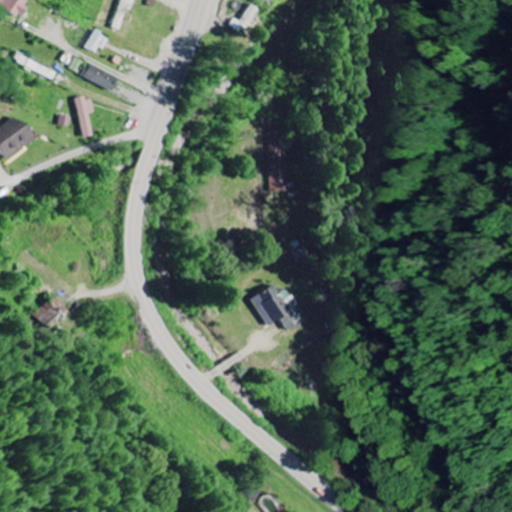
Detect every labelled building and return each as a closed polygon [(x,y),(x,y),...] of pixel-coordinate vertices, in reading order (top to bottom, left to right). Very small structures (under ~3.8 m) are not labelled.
[(0,0),(0,9),(15,19),(27,0),(0,0)] [(119,0),(110,30),(119,33),(129,0),(119,0)] [(226,28),(240,36),(256,11),(248,6),(236,24),(231,20),(226,28)] [(106,40),(94,32),(83,49),(95,57),(106,40)] [(69,71),(80,75),(85,63),(74,59),(69,71)] [(116,78),(86,66),(80,80),(109,92),(116,78)] [(92,114),(88,98),(72,102),(82,140),(91,138),(86,116),(92,114)] [(0,157),(3,162),(31,143),(14,118),(0,127),(0,157)] [(269,193),(286,193),(285,132),(267,132),(269,193)] [(247,301),(264,329),(283,317),(286,323),(299,316),(283,290),(276,295),(271,287),(247,301)] [(35,315),(49,330),(67,313),(53,298),(35,315)]
